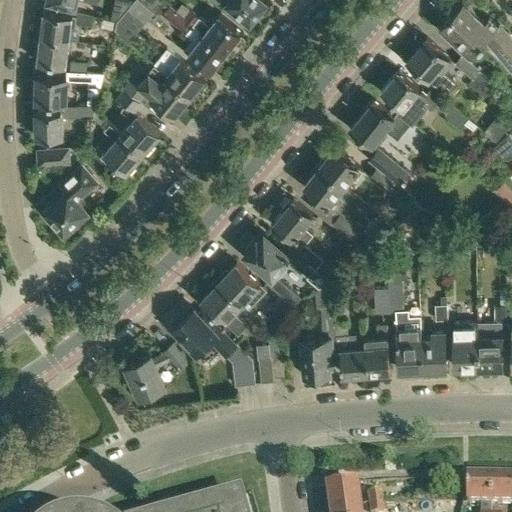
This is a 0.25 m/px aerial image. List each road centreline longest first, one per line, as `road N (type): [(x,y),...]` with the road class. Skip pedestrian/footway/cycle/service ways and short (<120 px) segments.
road 1 (primary): [(0,394),(180,255),(395,0)]
road 2 (primary): [(330,0),(162,202),(45,308)]
road 3 (unclassified): [(45,308),(17,240),(1,126),(13,0)]
road 4 (unclassified): [(279,427),(232,430),(136,460),(29,511)]
road 5 (unclassified): [(511,411),(279,427)]
